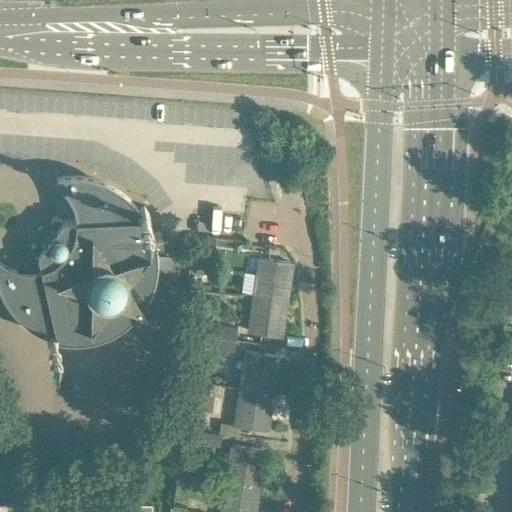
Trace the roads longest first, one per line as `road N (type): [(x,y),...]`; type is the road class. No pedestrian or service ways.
road 1 (secondary): [(409,511),(439,45)]
road 2 (secondary): [(383,48),(359,511)]
road 3 (tertiary): [(384,8),(173,13),(22,31)]
road 4 (tertiary): [(22,31),(188,48),(383,48)]
road 5 (residential): [(287,511),(310,298),(304,255),(282,206)]
